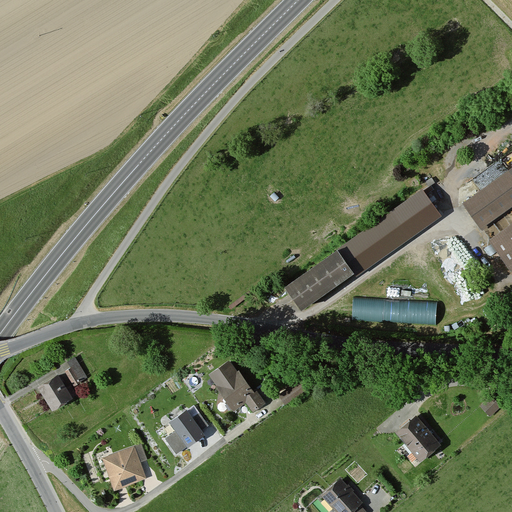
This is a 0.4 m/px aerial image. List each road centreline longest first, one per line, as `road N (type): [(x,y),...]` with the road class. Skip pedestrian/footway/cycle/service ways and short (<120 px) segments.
road 1 (primary): [(0,333),(134,168),(298,0)]
road 2 (unclassified): [(85,322),(157,314),(511,357)]
road 3 (unclassified): [(335,0),(194,147),(90,297),(85,322)]
road 4 (track): [(0,255),(104,155)]
